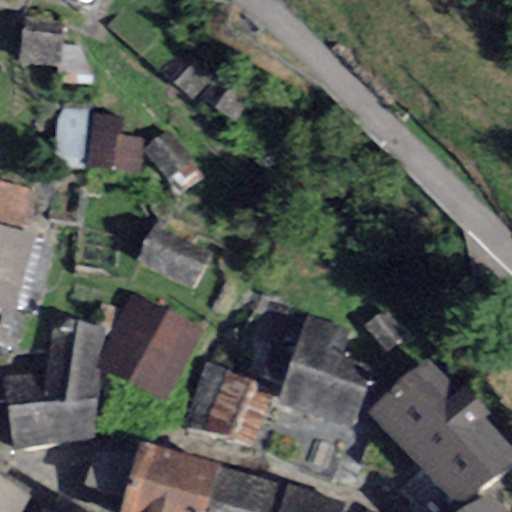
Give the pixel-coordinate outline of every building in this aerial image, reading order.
[(62,35),(23,33),(21,64),(60,67),(62,35)] [(186,53),(167,75),(195,99),(214,77),(186,53)] [(247,104),(225,87),(209,106),(231,123),(247,104)] [(27,186),(0,182),(0,229),(19,234),(27,186)] [(209,255),(153,225),(134,261),(190,291),(209,255)] [(0,345),(6,347),(33,238),(19,234),(0,229),(0,345)] [(200,329),(130,296),(101,353),(101,370),(166,401),(200,329)] [(103,324),(53,317),(44,374),(5,376),(13,450),(91,439),(103,324)] [(349,332),(306,317),(275,403),(350,429),(371,370),(339,359),(349,332)] [(462,397),(429,359),(371,410),(458,510),(511,464),(511,451),(485,421),(490,416),(469,391),(462,397)] [(271,388),(206,363),(183,428),(251,444),(271,388)] [(204,511),(218,465),(138,443),(118,511),(204,511)] [(339,501),(218,465),(204,511),(341,511),(346,503),(339,501)] [(0,511),(25,511),(35,497),(0,477),(0,511)] [(100,511),(61,490),(50,511),(43,508),(40,511),(100,511)] [(507,511),(486,492),(457,511),(507,511)]
